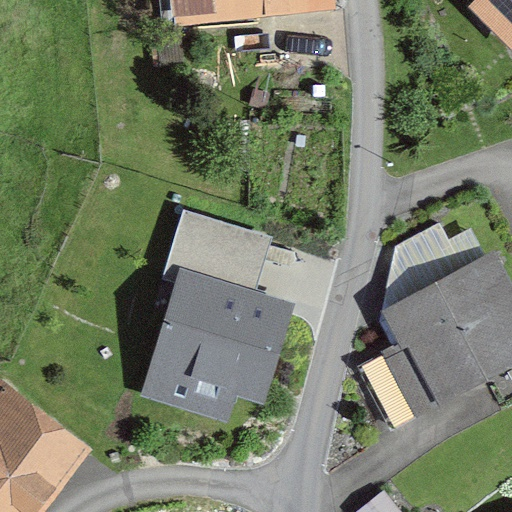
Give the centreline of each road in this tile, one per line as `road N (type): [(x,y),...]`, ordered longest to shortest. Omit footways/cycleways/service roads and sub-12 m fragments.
road 1 (residential): [(296,496),(371,219)]
road 2 (residential): [(371,219),(360,0)]
road 3 (residential): [(105,511),(158,492),(296,496)]
road 4 (residential): [(371,219),(511,173)]
